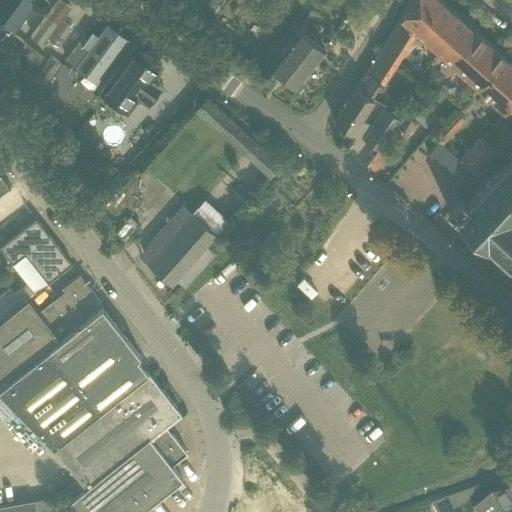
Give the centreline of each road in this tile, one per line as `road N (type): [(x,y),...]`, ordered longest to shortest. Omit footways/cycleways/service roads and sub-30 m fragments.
road 1 (unclassified): [(214,511),(223,440),(209,404),(0,136)]
road 2 (residential): [(511,311),(305,137)]
road 3 (residential): [(305,137),(114,0)]
road 4 (residential): [(305,137),(398,0)]
